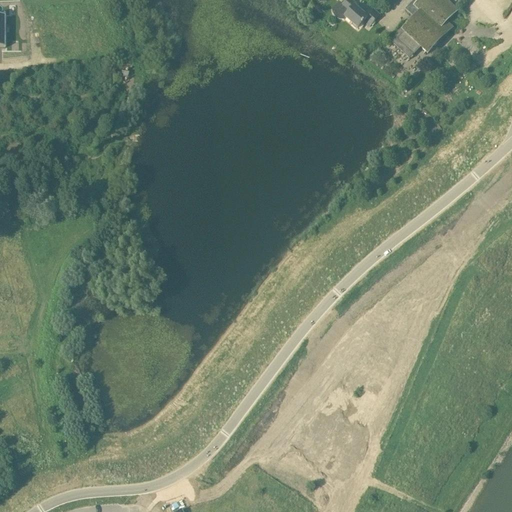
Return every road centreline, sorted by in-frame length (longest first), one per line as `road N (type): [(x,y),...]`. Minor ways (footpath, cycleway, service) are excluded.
road 1 (unclassified): [(37,511),(188,468),(317,311),(511,142)]
road 2 (track): [(151,484),(191,501),(220,490),(367,318),(511,198)]
